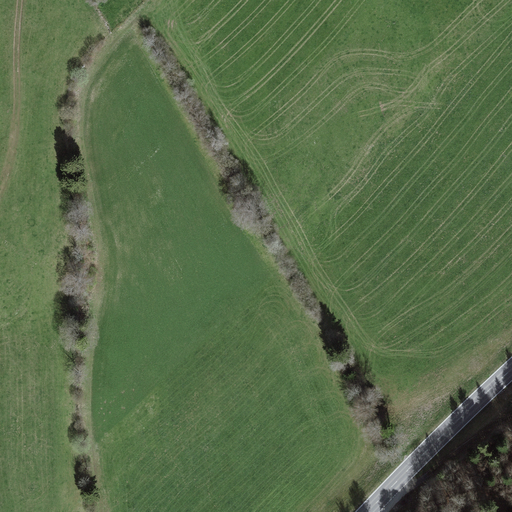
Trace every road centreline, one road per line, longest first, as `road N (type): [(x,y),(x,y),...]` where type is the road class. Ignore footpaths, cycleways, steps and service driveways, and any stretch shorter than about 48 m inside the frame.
road 1 (track): [(103,511),(88,401),(100,257),(85,98),(108,47),(153,0)]
road 2 (primary): [(368,511),(511,368)]
road 3 (track): [(0,188),(12,156),(21,0)]
